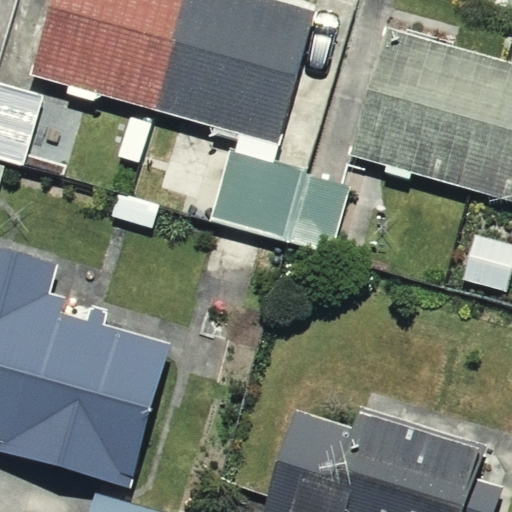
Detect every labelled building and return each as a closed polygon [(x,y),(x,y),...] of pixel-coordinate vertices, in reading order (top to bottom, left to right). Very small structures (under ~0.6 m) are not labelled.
[(309,6),(284,0),(35,0),(16,76),(49,85),(216,129),(272,144),(309,6)] [(511,64),(365,27),(333,152),(511,198),(511,64)] [(16,76),(0,71),(0,167),(26,174),(49,85),(16,76)] [(345,179),(141,125),(121,199),(325,253),(345,179)] [(511,287),(511,232),(456,217),(437,289),(506,308),(511,287)] [(48,255),(0,242),(0,461),(74,481),(101,488),(145,321),(39,293),(48,255)] [(476,511),(494,452),(271,388),(234,511),(476,511)] [(101,488),(74,481),(65,511),(182,511),(183,509),(101,488)]
